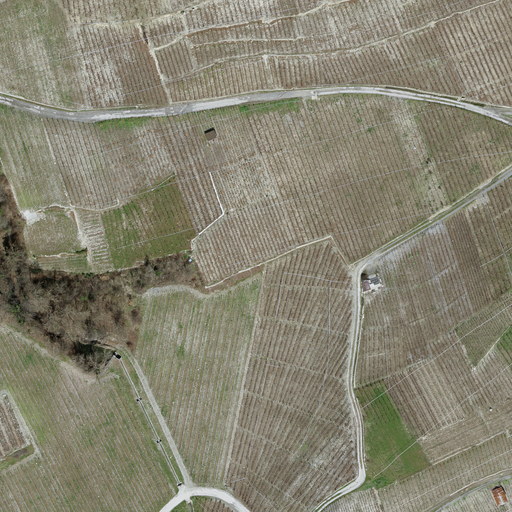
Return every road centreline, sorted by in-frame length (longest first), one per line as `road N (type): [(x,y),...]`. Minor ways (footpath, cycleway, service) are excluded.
road 1 (residential): [(0,99),(75,116),(340,88),(469,105)]
road 2 (track): [(511,171),(356,268),(350,393),(362,471),(316,511)]
